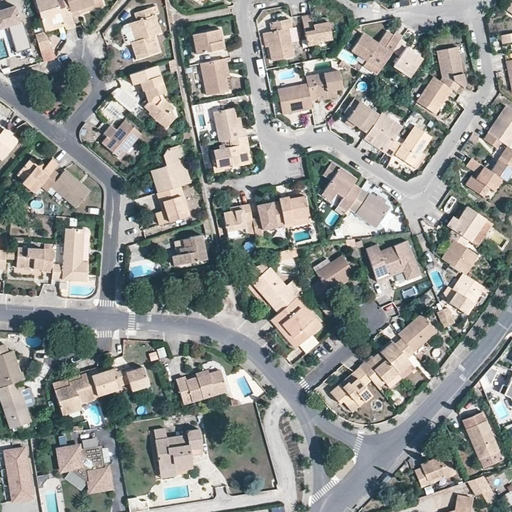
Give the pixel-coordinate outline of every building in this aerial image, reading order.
[(70,11),(66,0),(35,0),(45,32),(63,27),(64,30),(75,27),(70,11)] [(66,0),(70,11),(78,9),(103,1),(102,0),(66,0)] [(104,6),(103,1),(78,9),(80,14),(104,6)] [(134,11),(137,19),(129,22),(135,40),(131,41),(137,58),(160,50),(154,34),(161,31),(155,13),(158,11),(156,4),(134,11)] [(20,22),(15,5),(0,9),(0,29),(9,27),(17,52),(31,48),(23,21),(20,22)] [(332,43),(328,25),(313,28),(313,22),(311,15),(301,17),(307,45),(317,43),(317,46),(332,43)] [(289,28),(291,27),(289,19),(274,22),(275,31),(267,33),(269,47),(272,60),(294,56),(291,42),(289,28)] [(296,26),(291,27),(289,28),(291,42),(299,41),(296,26)] [(192,35),(192,36),(196,55),(223,49),(219,30),(192,35)] [(352,30),(344,41),(348,44),(356,32),(352,30)] [(391,53),(399,41),(393,37),(385,31),(377,44),(361,34),(350,50),(365,61),(379,70),(391,53)] [(50,47),(45,32),(36,35),(40,50),(50,47)] [(511,41),(511,33),(501,35),(503,44),(511,41)] [(399,41),(391,53),(399,57),(393,66),(409,76),(420,58),(418,57),(405,48),(408,44),(400,39),(399,41)] [(421,53),(408,44),(405,48),(418,57),(421,53)] [(441,77),(439,80),(451,89),(454,91),(458,84),(464,87),(461,72),(460,72),(455,46),(436,50),(441,77)] [(55,55),(50,47),(40,50),(44,61),(53,58),(55,55)] [(346,63),(338,58),(336,62),(343,66),(346,63)] [(228,92),(226,79),(223,68),(227,67),(226,59),(199,64),(206,96),(228,92)] [(376,75),(379,70),(365,61),(361,66),(376,75)] [(148,79),(144,69),(130,75),(133,84),(141,82),(148,102),(145,106),(150,112),(149,113),(166,128),(176,117),(170,112),(174,108),(163,99),(162,93),(166,92),(160,75),(148,79)] [(306,84),(310,102),(318,100),(318,97),(327,96),(327,94),(336,92),(342,90),(338,72),(305,78),(306,84)] [(451,89),(439,80),(434,77),(417,102),(435,113),(451,89)] [(311,109),(310,102),(306,84),(278,90),(282,114),(311,109)] [(337,100),(336,92),(327,94),(327,96),(318,97),(318,100),(319,104),(337,100)] [(355,125),(367,133),(377,119),(379,115),(366,105),(360,102),(354,98),(344,113),(349,116),(347,120),(355,125)] [(488,133),(500,141),(507,146),(511,138),(511,109),(506,106),(488,133)] [(209,143),(228,139),(246,136),(244,128),(240,128),(238,119),(236,107),(203,114),(209,143)] [(377,119),(367,133),(363,139),(370,143),(374,138),(388,147),(393,139),(397,133),(377,119)] [(347,120),(345,122),(353,128),(355,125),(347,120)] [(110,139),(107,137),(102,143),(121,159),(142,134),(126,121),(118,130),(110,139)] [(104,134),(107,137),(110,139),(118,130),(111,125),(104,134)] [(396,154),(417,168),(427,152),(423,149),(432,136),(415,125),(396,154)] [(0,157),(3,160),(19,141),(4,129),(0,133),(0,157)] [(500,141),(488,133),(484,140),(496,147),(500,141)] [(246,136),(228,139),(230,147),(211,151),(214,168),(231,164),(232,167),(251,163),(246,136)] [(384,153),(385,152),(388,147),(374,138),(370,143),(384,153)] [(393,139),(388,147),(385,152),(392,156),(400,143),(393,139)] [(157,193),(181,186),(191,182),(179,145),(169,148),(163,154),(166,166),(150,171),(157,193)] [(511,168),(511,148),(507,146),(491,170),(502,178),(504,180),(511,168)] [(35,192),(40,185),(54,169),(58,164),(51,159),(42,170),(36,166),(38,163),(31,158),(16,175),(35,192)] [(502,178),(491,170),(471,158),(467,165),(478,173),(475,178),(471,175),(465,185),(483,196),(489,188),(493,190),(502,178)] [(339,204),(347,210),(360,191),(352,185),(355,180),(339,169),(331,163),(324,174),(331,179),(321,194),(330,200),(331,201),(337,191),(344,196),(339,204)] [(54,169),(40,185),(48,191),(52,186),(77,207),(91,191),(65,170),(60,175),(54,169)] [(181,186),(157,193),(162,210),(166,222),(190,215),(181,186)] [(347,210),(344,215),(349,218),(353,212),(356,214),(376,228),(391,207),(385,204),(375,197),(369,193),(368,195),(361,190),(360,191),(347,210)] [(327,204),(330,200),(321,194),(319,198),(327,204)] [(377,194),(375,197),(385,204),(387,200),(377,194)] [(279,201),(283,224),(293,222),(293,219),(308,216),(304,197),(288,200),(288,196),(278,199),(279,201)] [(252,219),(253,222),(255,235),(263,233),(262,230),(284,226),(283,224),(279,201),(257,206),(259,217),(252,219)] [(343,215),(344,215),(347,210),(339,204),(335,210),(343,215)] [(244,224),(253,222),(252,219),(249,205),(240,206),(241,210),(224,213),(227,231),(245,228),(244,224)] [(448,226),(453,230),(468,240),(472,242),(487,220),(468,207),(460,219),(455,216),(448,226)] [(159,225),(166,222),(162,210),(155,212),(159,225)] [(373,233),(376,228),(356,214),(352,220),(373,233)] [(203,223),(208,221),(207,215),(200,217),(202,223),(203,223)] [(487,220),(472,242),(478,246),(493,224),(487,220)] [(211,234),(208,221),(203,223),(207,235),(211,234)] [(53,264),(53,273),(52,278),(60,279),(60,288),(69,288),(69,282),(69,279),(87,281),(88,262),(81,261),(83,230),(66,228),(63,264),(53,264)] [(86,230),(83,230),(81,261),(88,262),(90,233),(86,230)] [(468,240),(453,230),(449,237),(454,241),(442,259),(466,275),(478,257),(464,247),(468,240)] [(180,254),(178,254),(180,264),(207,259),(202,235),(189,237),(190,239),(178,242),(180,254)] [(345,240),(347,248),(357,247),(354,239),(345,240)] [(379,280),(392,275),(391,272),(401,267),(405,269),(409,279),(421,274),(406,239),(380,251),(377,244),(365,248),(379,280)] [(53,264),(54,250),(44,249),(19,247),(18,267),(42,269),(42,272),(53,273),(53,264)] [(292,248),(288,249),(275,253),(278,262),(300,255),(297,247),(292,248)] [(16,250),(8,250),(8,258),(15,258),(16,250)] [(322,282),(312,289),(320,298),(333,291),(331,288),(354,274),(342,255),(316,272),(322,282)] [(278,313),(296,298),(286,286),(270,268),(252,283),(278,313)] [(483,286),(466,275),(457,288),(461,291),(460,292),(453,304),(471,315),(485,295),(480,292),(483,286)] [(293,279),(286,286),(296,298),(297,297),(304,292),(293,279)] [(446,294),(453,304),(460,292),(451,287),(446,294)] [(229,297),(227,289),(216,292),(218,299),(229,297)] [(321,325),(297,297),(296,298),(278,313),(271,320),(295,348),(321,325)] [(454,323),(448,308),(444,310),(450,325),(454,323)] [(444,310),(437,312),(443,327),(450,325),(444,310)] [(398,334),(402,339),(413,352),(437,331),(422,315),(405,329),(405,328),(398,334)] [(380,351),(398,372),(401,376),(403,377),(414,367),(406,358),(413,352),(402,339),(395,344),(392,341),(380,351)] [(0,383),(1,387),(21,380),(25,379),(23,372),(20,373),(13,351),(8,352),(5,344),(0,345),(0,383)] [(159,359),(167,359),(165,349),(158,349),(159,359)] [(385,382),(386,383),(398,372),(380,351),(374,357),(372,355),(360,366),(372,380),(378,388),(385,382)] [(372,380),(360,366),(354,371),(358,375),(351,382),(349,380),(344,385),(341,382),(331,392),(340,402),(342,401),(347,406),(353,401),(358,406),(371,394),(364,387),(372,380)] [(98,369),(90,371),(97,395),(121,388),(120,385),(116,372),(115,368),(99,373),(98,369)] [(116,372),(120,385),(129,383),(132,391),(149,385),(143,368),(134,370),(126,373),(125,369),(116,372)] [(186,381),(185,377),(176,379),(184,403),(227,390),(221,370),(186,381)] [(97,395),(90,371),(81,374),(82,378),(69,382),(70,386),(55,390),(63,415),(82,409),(81,404),(99,398),(97,395)] [(401,376),(398,372),(386,383),(389,386),(401,376)] [(501,384),(498,392),(510,397),(511,405),(511,373),(506,386),(501,384)] [(52,383),(55,390),(70,386),(69,382),(82,378),(81,374),(52,383)] [(21,380),(1,387),(0,387),(0,398),(1,398),(11,428),(31,422),(25,406),(20,390),(23,389),(21,380)] [(30,387),(23,389),(20,390),(25,406),(31,404),(29,398),(33,396),(30,387)] [(352,412),(358,406),(353,401),(347,406),(352,412)] [(479,459),(498,451),(481,411),(461,420),(479,459)] [(155,430),(156,440),(168,438),(166,428),(155,430)] [(168,438),(156,440),(161,473),(178,471),(177,464),(193,462),(193,457),(199,457),(205,456),(201,429),(187,431),(188,435),(168,438)] [(80,451),(79,447),(59,451),(62,472),(71,470),(73,470),(88,481),(89,482),(91,493),(112,489),(109,472),(106,473),(104,459),(102,447),(80,451)] [(34,500),(25,448),(4,452),(13,504),(24,502),(34,500)] [(421,464),(422,467),(415,470),(421,486),(445,477),(446,477),(456,474),(447,453),(421,464)] [(194,469),(193,462),(177,464),(178,471),(194,469)] [(73,470),(71,470),(64,479),(81,491),(88,481),(73,470)] [(37,477),(39,490),(44,489),(43,486),(47,480),(50,480),(49,475),(37,477)] [(469,481),(468,481),(475,492),(480,490),(490,487),(483,475),(469,481)] [(490,487),(480,490),(488,504),(497,499),(490,487)] [(451,511),(470,511),(473,498),(458,495),(455,511),(451,511)] [(131,511),(141,511),(149,511),(148,503),(139,505),(138,498),(129,500),(131,511)]
